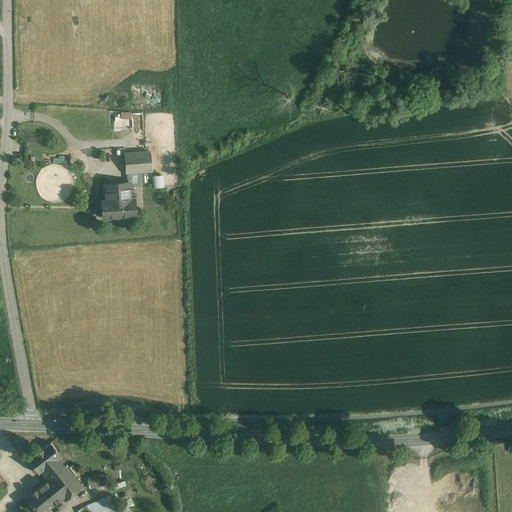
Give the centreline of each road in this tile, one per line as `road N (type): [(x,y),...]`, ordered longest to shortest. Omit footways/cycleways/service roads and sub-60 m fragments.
road 1 (secondary): [(511,429),(432,442),(348,442),(32,425)]
road 2 (residential): [(0,222),(9,110),(5,0)]
road 3 (residential): [(32,425),(0,237)]
